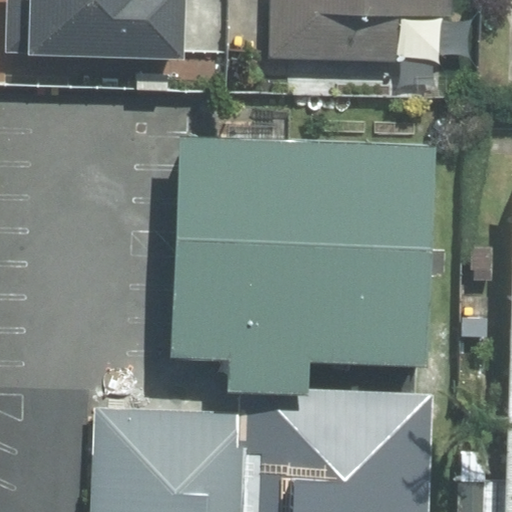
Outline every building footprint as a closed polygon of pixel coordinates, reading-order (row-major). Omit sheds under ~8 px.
[(0,0),(0,47),(158,52),(159,0),(0,0)] [(262,0),(261,54),(376,57),(378,12),(439,14),(439,0),(262,0)] [(439,145),(181,135),(172,356),(227,358),(226,387),(308,390),(309,364),(431,369),(439,145)] [(511,511),(511,190),(487,190),(476,511),(511,511)] [(224,412),(93,407),(89,511),(425,511),(430,395),(308,390),(226,387),(224,412)]
